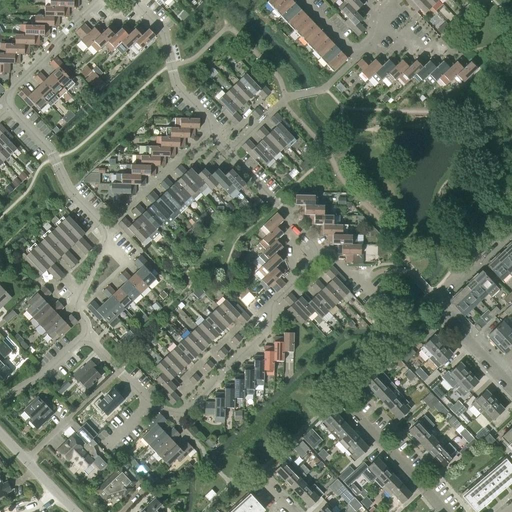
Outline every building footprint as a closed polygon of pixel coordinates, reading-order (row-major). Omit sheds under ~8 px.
[(50,0),(50,7),(54,7),(63,7),(63,17),(68,17),(69,7),(73,8),(73,0),(50,0)] [(269,0),(267,3),(274,10),(284,0),(269,0)] [(284,0),(274,10),(280,17),(294,3),(291,0),(284,0)] [(343,0),(345,2),(362,19),(365,16),(358,9),(362,5),(356,0),(343,0)] [(432,7),(425,0),(404,0),(413,9),(417,6),(424,14),(432,7)] [(362,19),(345,2),(338,8),(348,19),(345,22),(358,36),(365,30),(358,23),(362,19)] [(280,17),(287,23),(301,10),(294,3),(280,17)] [(45,6),(45,16),(54,17),(54,26),(59,27),(59,17),(63,17),(63,7),(54,7),(50,7),(45,6)] [(287,23),(293,30),(307,17),(301,10),(287,23)] [(35,16),(35,26),(44,26),(44,36),(49,36),(49,26),(54,26),(54,17),(45,16),(35,16)] [(293,30),(300,37),(314,24),(307,17),(293,30)] [(87,48),(90,46),(95,41),(94,41),(101,35),(94,28),(91,31),(84,24),(80,28),(86,35),(81,41),(87,48)] [(97,52),(104,45),(108,42),(115,35),(108,28),(105,31),(98,24),(94,28),(101,35),(94,41),(95,41),(90,46),(97,52)] [(300,37),(307,44),(321,31),(314,24),(300,37)] [(25,25),(25,35),(34,35),(34,45),(39,45),(39,36),(44,36),(44,26),(35,26),(25,25)] [(111,52),(115,49),(119,45),(122,42),(128,36),(121,29),(118,32),(112,25),(108,28),(115,35),(108,42),(104,45),(111,52)] [(125,52),(132,46),(135,43),(135,42),(142,36),(135,29),(132,32),(125,25),(121,29),(128,36),(122,42),(119,45),(125,52)] [(135,43),(132,46),(138,53),(156,36),(149,29),(145,32),(139,25),(135,29),(142,36),(135,42),(135,43)] [(307,44),(313,51),(327,38),(321,31),(307,44)] [(15,34),(15,44),(24,45),(24,55),(29,55),(29,45),(34,45),(34,35),(25,35),(15,34)] [(313,51),(320,58),(334,45),(327,38),(313,51)] [(5,44),(5,54),(14,54),(14,64),(19,64),(20,54),(24,55),(24,45),(15,44),(5,44)] [(320,58),(327,65),(341,52),(334,45),(320,58)] [(230,50),(227,53),(232,59),(236,56),(230,50)] [(341,52),(327,65),(333,72),(347,59),(341,52)] [(0,73),(9,73),(10,64),(14,64),(14,54),(5,54),(0,53),(0,73)] [(368,80),(371,77),(381,67),(375,60),(371,63),(365,56),(356,64),(362,71),(361,72),(368,80)] [(381,67),(371,77),(378,83),(384,77),(395,67),(388,60),(385,63),(378,56),(375,60),(381,67)] [(56,71),(51,75),(67,91),(75,84),(70,79),(74,75),(56,57),(49,64),(56,71)] [(391,84),(398,78),(409,68),(402,60),(398,63),(392,57),(388,60),(395,67),(384,77),(391,84)] [(405,85),(416,74),(422,68),(415,61),(412,64),(405,57),(402,60),(409,68),(398,78),(405,85)] [(422,82),(425,79),(436,68),(429,61),(425,64),(419,57),(415,61),(422,68),(416,74),(422,82)] [(436,68),(425,79),(431,86),(443,75),(450,69),(443,62),(439,64),(433,57),(429,61),(436,68)] [(447,58),(443,62),(450,69),(443,75),(450,82),(453,79),(464,69),(457,61),(453,65),(447,58)] [(460,58),(457,61),(464,69),(453,79),(459,86),(477,69),(470,62),(467,65),(460,58)] [(80,72),(86,78),(92,71),(86,65),(80,72)] [(85,80),(91,85),(99,78),(93,72),(85,80)] [(40,73),(37,76),(59,99),(67,91),(51,75),(46,80),(40,73)] [(246,74),(239,81),(253,95),(257,92),(263,99),(270,92),(257,78),(253,82),(246,74)] [(36,90),(48,103),(51,106),(59,99),(37,76),(34,79),(40,85),(36,90)] [(99,78),(91,85),(95,91),(104,83),(99,78)] [(239,81),(232,87),(246,102),(253,95),(239,81)] [(340,83),(335,87),(341,93),(346,89),(340,83)] [(232,87),(225,94),(239,109),(246,102),(232,87)] [(48,103),(36,90),(31,95),(24,88),(17,94),(31,108),(34,105),(40,111),(48,103)] [(239,109),(225,94),(218,101),(225,109),(222,112),(235,126),(242,119),(235,112),(239,109)] [(276,126),(273,130),(289,147),(296,140),(286,130),(289,127),(276,113),(270,120),(276,126)] [(189,128),(188,138),(194,138),(194,129),(199,129),(199,119),(176,118),(175,128),(189,128)] [(0,146),(9,156),(17,149),(9,141),(13,138),(0,124),(0,146)] [(166,127),(166,137),(179,138),(179,147),(184,147),(184,138),(188,138),(189,128),(175,128),(166,127)] [(262,127),(259,129),(279,151),(286,145),(289,147),(273,130),(269,134),(262,127)] [(262,140),(259,143),(272,158),(279,151),(259,129),(256,132),(262,140)] [(156,137),(156,146),(169,147),(169,157),(174,157),(174,147),(179,147),(179,138),(166,137),(156,137)] [(272,158),(259,143),(255,147),(248,140),(241,146),(254,160),(258,157),(265,165),(272,158)] [(0,160),(2,163),(9,156),(0,146),(0,160)] [(146,146),(146,156),(160,156),(159,166),(164,166),(164,156),(169,157),(169,147),(156,146),(146,146)] [(136,155),(135,165),(149,166),(149,175),(154,175),(155,166),(159,166),(160,156),(146,156),(136,155)] [(126,165),(126,174),(140,175),(139,185),(144,185),(145,175),(149,175),(149,166),(135,165),(126,165)] [(180,165),(176,168),(198,191),(201,193),(207,187),(206,185),(190,168),(186,172),(180,165)] [(193,165),(190,168),(206,185),(207,187),(211,190),(218,184),(204,169),(200,172),(193,165)] [(230,196),(237,190),(217,169),(214,173),(207,165),(204,169),(218,184),(230,196)] [(28,166),(25,170),(29,175),(33,171),(32,170),(28,166)] [(221,166),(217,169),(237,190),(238,191),(245,184),(231,169),(227,173),(221,166)] [(179,178),(176,181),(194,200),(201,193),(198,191),(176,168),(173,171),(179,178)] [(23,173),(17,178),(22,182),(27,177),(23,173)] [(91,173),(82,181),(83,182),(91,183),(92,173),(91,173)] [(116,174),(115,184),(130,184),(130,194),(135,194),(135,185),(139,185),(140,175),(126,174),(116,174)] [(287,174),(283,178),(287,182),(291,178),(287,174)] [(16,178),(11,183),(16,189),(21,183),(16,178)] [(165,178),(162,181),(183,203),(187,207),(194,200),(176,181),(172,185),(165,178)] [(166,191),(162,195),(180,214),(187,207),(183,203),(162,181),(159,184),(166,191)] [(130,184),(115,184),(111,184),(111,193),(114,193),(113,203),(125,203),(125,194),(130,194),(130,184)] [(9,186),(3,191),(8,196),(8,195),(13,191),(9,186)] [(152,191),(149,194),(173,220),(180,214),(162,195),(158,198),(152,191)] [(152,204),(148,208),(166,226),(173,220),(149,194),(145,197),(152,204)] [(300,215),(305,215),(305,205),(314,205),(314,195),(295,195),(295,205),(300,205),(300,215)] [(238,203),(245,211),(250,207),(243,199),(238,203)] [(252,206),(257,211),(264,204),(260,199),(252,206)] [(229,202),(226,205),(231,211),(232,211),(235,208),(229,202)] [(138,205),(135,207),(156,229),(162,223),(166,227),(166,226),(148,208),(144,212),(138,205)] [(309,224),(314,224),(314,215),(327,215),(328,206),(314,205),(305,205),(305,215),(309,215),(309,224)] [(138,217),(134,221),(149,236),(152,240),(159,234),(156,229),(135,207),(131,211),(138,217)] [(269,233),(277,227),(283,234),(287,231),(280,223),(283,220),(277,213),(263,226),(269,233)] [(327,215),(314,215),(314,224),(318,225),(318,234),(323,235),(323,225),(337,225),(337,215),(327,215)] [(71,268),(78,261),(69,253),(67,250),(75,243),(86,255),(92,249),(81,237),(85,234),(68,216),(24,258),(40,275),(47,269),(58,281),(64,275),(53,263),(60,257),(63,259),(71,268)] [(357,225),(371,226),(362,216),(357,216),(357,225)] [(149,236),(134,221),(130,225),(124,218),(117,224),(131,238),(134,235),(141,243),(149,236)] [(194,223),(191,225),(192,226),(195,230),(195,229),(198,227),(202,223),(198,219),(194,223)] [(327,244),(332,244),(332,235),(347,235),(347,225),(337,225),(323,225),(323,235),(327,235),(327,244)] [(192,226),(185,233),(188,236),(195,230),(192,226)] [(366,235),(381,236),(371,226),(367,226),(366,235)] [(265,250),(276,240),(283,247),(286,244),(279,237),(283,234),(277,227),(269,233),(259,243),(265,250)] [(337,244),(337,254),(342,254),(342,244),(357,245),(357,235),(347,235),(332,235),(332,244),(337,244)] [(259,256),(266,263),(276,254),(283,261),(286,258),(279,250),(283,247),(276,240),(265,250),(259,256)] [(342,244),(342,254),(347,254),(346,264),(364,265),(364,261),(358,261),(358,255),(361,255),(361,245),(357,245),(342,244)] [(499,253),(494,257),(511,275),(510,273),(511,271),(511,260),(504,251),(500,254),(499,253)] [(258,270),(264,277),(275,267),(282,275),(286,271),(279,264),(283,261),(276,254),(266,263),(258,270)] [(140,269),(135,273),(148,286),(156,279),(150,272),(153,269),(140,255),(133,262),(140,269)] [(511,276),(511,275),(494,257),(490,262),(491,263),(488,266),(504,284),(504,283),(502,281),(510,274),(511,276)] [(275,267),(264,277),(261,280),(268,288),(270,286),(277,293),(285,285),(279,278),(282,275),(275,267)] [(332,280),(328,284),(342,299),(350,292),(342,284),(345,281),(332,267),(325,273),(332,280)] [(124,271),(121,274),(140,293),(148,286),(135,273),(131,278),(124,271)] [(477,274),(473,278),(490,297),(498,289),(482,272),(478,275),(477,274)] [(124,284),(120,288),(132,301),(140,293),(121,274),(118,277),(124,284)] [(469,284),(466,287),(482,304),(483,304),(480,302),(488,294),(490,297),(473,278),(468,282),(469,284)] [(318,281),(315,283),(335,305),(342,299),(328,284),(324,288),(318,281)] [(318,293),(314,297),(328,312),(335,305),(315,283),(311,286),(318,293)] [(241,285),(241,298),(241,299),(249,292),(242,284),(241,285)] [(26,310),(32,317),(47,303),(44,300),(51,293),(44,286),(27,302),(30,306),(26,310)] [(109,286),(105,289),(124,308),(132,301),(120,288),(115,292),(109,286)] [(0,307),(10,298),(0,287),(0,307)] [(461,289),(457,293),(475,312),(472,309),(480,302),(482,304),(466,287),(463,290),(461,289)] [(109,299),(104,303),(116,316),(124,308),(105,289),(102,292),(109,299)] [(290,293),(287,296),(308,318),(315,312),(301,297),(297,300),(290,293)] [(475,312),(457,293),(452,297),(453,299),(450,302),(464,317),(472,309),(474,312),(475,312)] [(245,296),(242,299),(246,303),(251,299),(247,294),(245,296)] [(304,294),(301,297),(315,312),(321,319),(328,312),(314,297),(310,301),(304,294)] [(511,300),(511,297),(509,295),(503,300),(507,305),(511,300)] [(308,318),(287,296),(284,299),(290,306),(286,310),(301,325),(308,318)] [(32,317),(39,325),(61,304),(58,300),(51,307),(47,303),(32,317)] [(120,320),(116,316),(104,303),(99,307),(93,300),(86,307),(99,321),(103,317),(112,327),(120,320)] [(225,300),(219,307),(233,321),(236,318),(243,325),(250,318),(237,304),(233,308),(225,300)] [(157,302),(151,306),(153,309),(154,309),(156,311),(161,307),(161,306),(160,305),(159,304),(157,301),(157,302)] [(39,325),(46,331),(60,317),(57,314),(64,307),(61,304),(39,325)] [(219,307),(211,313),(226,328),(233,321),(219,307)] [(496,307),(490,313),(494,317),(500,311),(496,307)] [(3,319),(7,323),(16,314),(12,310),(3,319)] [(211,313),(205,320),(219,335),(226,328),(211,313)] [(77,322),(71,315),(64,321),(60,317),(46,331),(52,339),(57,335),(60,338),(77,322)] [(482,327),(486,322),(481,318),(477,323),(482,327)] [(489,340),(495,347),(511,330),(511,331),(503,322),(506,320),(505,319),(489,335),(491,338),(489,340)] [(205,320),(198,326),(212,341),(219,335),(205,320)] [(198,326),(191,333),(205,348),(212,341),(198,326)] [(511,330),(495,347),(502,354),(504,351),(507,354),(511,348),(511,331),(511,332),(511,331),(511,330)] [(191,333),(184,340),(198,355),(205,348),(191,333)] [(274,337),(274,342),(284,342),(284,352),(293,352),(294,333),(284,333),(284,337),(274,337)] [(17,334),(13,338),(19,344),(22,341),(23,340),(17,334)] [(433,355),(444,345),(435,336),(420,349),(429,359),(433,355)] [(0,380),(10,371),(1,362),(12,350),(2,340),(0,341),(0,380)] [(184,340),(177,346),(191,361),(198,355),(184,340)] [(22,341),(19,344),(25,350),(28,347),(22,341)] [(264,347),(264,352),(274,352),(274,361),(283,361),(284,352),(284,342),(274,342),(274,347),(264,347)] [(444,345),(433,355),(437,359),(433,363),(438,368),(453,355),(444,345)] [(177,346),(170,353),(184,368),(191,361),(177,346)] [(223,347),(220,350),(225,355),(228,352),(223,347)] [(401,358),(405,363),(416,353),(411,348),(401,358)] [(225,355),(220,350),(217,353),(222,358),(225,355)] [(264,361),(264,375),(273,376),(274,361),(274,352),(264,352),(264,356),(254,356),(254,361),(264,361)] [(170,353),(163,360),(177,375),(184,368),(170,353)] [(405,365),(396,356),(391,360),(400,369),(405,365)] [(80,381),(87,389),(101,376),(93,368),(95,365),(91,360),(83,367),(83,366),(72,376),(78,383),(80,381)] [(156,366),(162,373),(176,388),(180,385),(173,378),(177,375),(163,360),(156,366)] [(254,370),(254,385),(264,385),(264,380),(264,375),(264,361),(254,361),(254,366),(245,365),(244,370),(254,370)] [(454,386),(455,387),(470,373),(461,364),(446,377),(452,383),(456,379),(458,382),(454,386)] [(403,375),(407,379),(413,373),(409,369),(403,375)] [(415,373),(428,386),(437,378),(436,378),(440,374),(436,369),(432,373),(425,380),(421,375),(423,374),(418,369),(415,373)] [(235,374),(235,380),(244,380),(244,395),(254,395),(254,385),(254,370),(244,370),(244,375),(235,374)] [(365,383),(375,393),(389,380),(380,370),(365,383)] [(176,388),(162,373),(155,380),(163,388),(159,391),(172,405),(179,398),(173,391),(176,388)] [(413,373),(407,379),(410,382),(416,376),(413,373)] [(470,373),(455,387),(464,396),(478,383),(470,373)] [(437,378),(428,386),(431,390),(436,386),(440,382),(437,378)] [(225,384),(225,389),(235,389),(235,398),(244,399),(244,395),(244,380),(235,380),(235,384),(225,384)] [(375,393),(382,402),(396,389),(395,389),(396,388),(389,380),(375,393)] [(436,386),(431,390),(437,396),(441,400),(445,396),(436,386)] [(215,393),(215,398),(225,398),(225,408),(235,408),(235,398),(235,389),(225,389),(225,394),(215,393)] [(382,402),(390,410),(404,398),(396,389),(382,402)] [(123,400),(114,390),(108,395),(107,395),(103,398),(104,399),(102,401),(99,398),(93,404),(99,411),(101,409),(107,415),(123,400)] [(484,410),(484,411),(495,401),(486,391),(472,405),(480,414),(484,410)] [(422,400),(427,405),(435,397),(430,392),(422,400)] [(27,419),(36,429),(54,413),(52,411),(55,408),(47,399),(43,402),(38,397),(24,411),(29,417),(27,419)] [(435,397),(427,405),(430,409),(439,401),(435,397)] [(225,398),(215,398),(215,403),(205,403),(205,414),(214,414),(214,422),(225,422),(225,408),(225,398)] [(404,398),(390,410),(399,420),(411,409),(407,405),(408,403),(404,398)] [(449,409),(454,414),(463,405),(458,401),(449,409)] [(495,401),(484,411),(488,415),(484,418),(489,424),(504,410),(495,401)] [(463,405),(454,414),(457,418),(466,409),(463,405)] [(322,423),(331,433),(344,422),(334,412),(322,423)] [(142,438),(148,445),(163,431),(160,427),(166,420),(160,413),(146,427),(149,430),(142,438)] [(409,431),(418,441),(428,432),(427,431),(433,426),(424,416),(409,431)] [(447,422),(451,426),(457,420),(453,416),(447,422)] [(457,420),(451,426),(454,429),(460,423),(457,420)] [(331,433),(339,442),(352,430),(344,422),(331,433)] [(83,429),(91,438),(95,434),(86,424),(82,427),(83,429)] [(461,425),(456,430),(459,434),(465,428),(461,425)] [(475,436),(479,441),(490,432),(485,427),(475,436)] [(148,445),(155,452),(177,431),(174,428),(167,434),(163,431),(148,445)] [(91,438),(83,429),(78,434),(86,443),(81,447),(72,437),(57,450),(68,461),(71,458),(82,471),(97,457),(96,456),(93,445),(96,443),(91,438)] [(339,442),(346,450),(360,439),(352,430),(339,442)] [(155,452),(162,459),(176,444),(173,441),(180,434),(177,431),(155,452)] [(418,441),(426,449),(436,440),(428,432),(418,441)] [(303,439),(312,448),(317,444),(308,435),(303,439)] [(483,440),(489,447),(495,442),(489,435),(483,440)] [(210,437),(205,442),(210,449),(216,444),(210,437)] [(456,455),(460,459),(478,443),(473,438),(456,455)] [(360,439),(346,450),(351,455),(349,457),(353,462),(357,459),(369,449),(360,439)] [(426,449),(434,458),(443,449),(436,440),(426,449)] [(302,441),(298,445),(306,454),(306,453),(305,452),(309,449),(302,441)] [(176,444),(162,459),(168,466),(176,458),(180,462),(194,449),(187,442),(180,448),(176,444)] [(306,454),(298,445),(293,449),(302,458),(306,454)] [(317,454),(321,458),(327,453),(323,449),(317,454)] [(443,449),(434,458),(443,468),(453,459),(452,458),(456,455),(452,449),(447,453),(443,449)] [(506,455),(511,461),(511,449),(510,452),(507,449),(504,449),(502,450),(507,455),(506,455)] [(128,453),(123,457),(129,463),(133,458),(128,453)] [(327,453),(321,458),(324,461),(329,456),(327,453)] [(374,479),(374,480),(387,468),(378,458),(368,467),(367,466),(365,469),(370,474),(372,472),(377,477),(374,479)] [(134,459),(129,463),(135,470),(140,466),(134,459)] [(275,471),(285,481),(303,464),(303,463),(298,467),(292,461),(290,463),(287,459),(275,471)] [(463,497),(475,511),(511,481),(511,467),(506,460),(463,497)] [(315,467),(318,470),(324,465),(321,461),(315,467)] [(143,463),(135,471),(142,478),(147,473),(149,470),(143,463)] [(285,481),(293,489),(302,480),(306,476),(306,475),(310,471),(303,464),(285,481)] [(338,477),(342,482),(354,471),(349,466),(338,477)] [(122,467),(98,490),(106,499),(123,493),(125,495),(131,489),(130,487),(136,481),(122,467)] [(374,480),(382,488),(395,477),(387,468),(374,480)] [(393,494),(403,485),(395,477),(382,488),(390,497),(393,494)] [(0,497),(7,494),(7,493),(11,491),(7,483),(3,485),(0,478),(0,497)] [(328,487),(333,492),(341,484),(337,479),(328,487)] [(293,489),(301,497),(310,488),(302,480),(293,489)] [(203,492),(208,497),(217,488),(212,483),(203,492)] [(310,488),(301,497),(310,507),(324,494),(314,484),(310,488)] [(341,484),(333,492),(337,497),(340,495),(348,503),(353,498),(345,490),(346,489),(341,484)] [(403,485),(393,494),(403,504),(412,495),(403,485)] [(262,511),(264,510),(261,507),(250,495),(232,511),(262,511)] [(360,502),(364,505),(369,500),(366,496),(360,502)] [(159,511),(164,507),(156,498),(143,510),(144,511),(143,511),(159,511)] [(369,500),(364,505),(367,509),(372,503),(369,500)] [(353,508),(356,511),(362,506),(358,502),(353,508)] [(319,511),(332,511),(331,510),(334,508),(329,503),(319,511)]
